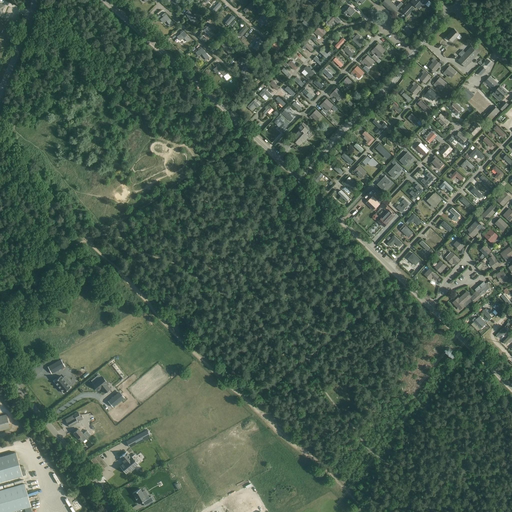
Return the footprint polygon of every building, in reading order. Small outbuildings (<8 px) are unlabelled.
[(389,0),(385,0),(382,3),(394,14),(399,9),(389,0)] [(409,4),(412,6),(414,4),(419,9),(424,4),(425,4),(428,0),(413,0),(412,2),(411,2),(409,4)] [(246,13),(254,5),(251,2),(243,10),(246,13)] [(412,6),(409,4),(403,11),(408,15),(414,8),(412,6)] [(350,6),(343,13),(346,15),(348,13),(351,16),(356,11),(354,9),(353,7),(352,8),(350,6)] [(188,10),(185,13),(189,18),(188,19),(191,22),(200,15),(197,12),(194,14),(192,15),(188,10)] [(266,15),(264,13),(263,13),(256,21),(262,25),(269,17),(266,15)] [(163,17),(160,19),(162,23),(166,20),(170,26),(174,23),(172,21),(172,22),(166,14),(163,16),(163,17)] [(335,14),(327,22),(330,25),(335,19),(339,23),(342,21),(335,14)] [(225,23),(228,25),(235,18),(232,15),(225,23)] [(301,25),(306,30),(309,26),(311,27),(313,25),(304,17),(302,19),(304,21),(301,25)] [(206,26),(203,28),(204,29),(205,31),(204,31),(205,33),(206,32),(210,37),(214,34),(210,31),(214,28),(211,24),(207,27),(207,26),(207,27),(206,26)] [(245,25),(238,34),(241,37),(249,28),(245,25)] [(413,32),(406,26),(402,30),(409,36),(413,32)] [(454,29),(447,37),(453,42),(460,34),(454,29)] [(181,34),(177,37),(180,41),(184,37),(187,42),(190,39),(189,37),(190,37),(188,35),(187,36),(184,31),(180,33),(181,34)] [(318,31),(316,34),(322,40),(325,38),(321,34),(322,33),(320,32),(319,33),(318,31)] [(354,38),(353,40),(360,47),(362,44),(358,40),(361,37),(358,34),(356,36),(355,35),(353,37),(354,38)] [(258,36),(252,43),(254,45),(261,38),(258,36)] [(225,50),(229,55),(233,52),(229,47),(231,46),(226,41),(224,43),(223,42),(221,44),(222,45),(221,46),(223,48),(223,49),(224,50),(225,50)] [(276,41),(272,46),(278,51),(281,46),(278,44),(279,43),(276,41)] [(305,46),(303,48),(305,50),(307,48),(311,52),(314,49),(312,47),(313,46),(311,45),(310,46),(307,43),(305,45),(305,46)] [(378,44),(372,51),(374,53),(375,52),(380,56),(385,51),(378,44)] [(471,46),(458,60),(465,67),(479,53),(471,46)] [(199,50),(196,53),(198,56),(201,53),(206,60),(209,57),(206,53),(207,53),(205,51),(205,52),(202,48),(201,47),(198,49),(199,50)] [(323,49),(320,52),(325,57),(324,58),(326,61),(333,53),(330,51),(327,54),(323,49)] [(368,56),(361,62),(363,64),(365,63),(369,67),(374,62),(368,56)] [(242,58),(240,63),(241,64),(241,65),(244,66),(241,72),(245,74),(248,68),(250,64),(246,62),(246,61),(242,58)] [(433,62),(429,67),(435,72),(441,65),(434,58),(432,61),(433,62)] [(314,63),(323,71),(325,68),(317,60),(314,63)] [(334,66),(343,72),(345,68),(336,62),(334,66)] [(216,67),(213,69),(215,72),(219,70),(223,77),(227,74),(219,64),(219,65),(218,63),(215,66),(216,67)] [(307,66),(304,69),(309,73),(306,76),(309,79),(316,71),(314,69),(312,71),(307,66)] [(450,66),(444,73),(446,75),(447,74),(452,78),(457,72),(450,66)] [(477,72),(480,75),(486,69),(482,66),(477,72)] [(358,67),(351,74),(353,75),(354,74),(359,78),(364,73),(358,67)] [(424,74),(420,78),(425,83),(431,76),(424,70),(422,72),(424,74)] [(492,88),(497,83),(490,76),(485,82),(492,88)] [(347,77),(340,84),(343,86),(344,85),(349,89),(354,84),(347,77)] [(440,78),(434,85),(436,87),(438,85),(442,89),(447,83),(440,78)] [(298,81),(296,83),(302,91),(305,89),(298,81)] [(414,85),(410,90),(415,95),(422,88),(415,82),(413,84),(414,85)] [(505,90),(500,85),(492,94),(499,100),(506,93),(504,91),(505,90)] [(265,88),(260,94),(262,97),(265,94),(269,97),(271,95),(265,88)] [(337,88),(330,95),(332,97),(334,96),(338,100),(344,95),(337,88)] [(466,88),(460,94),(468,103),(475,96),(466,88)] [(431,89),(424,97),(427,98),(428,97),(433,101),(438,95),(431,89)] [(294,101),(296,98),(289,91),(286,94),(294,101)] [(312,105),(315,101),(306,93),(303,97),(312,105)] [(254,100),(248,106),(250,109),(254,105),(257,108),(260,105),(257,103),(258,101),(256,99),(254,100)] [(327,99),(320,106),(322,108),(324,106),(328,111),(334,106),(327,99)] [(431,111),(421,101),(418,104),(426,112),(428,111),(430,113),(431,111)] [(508,104),(505,101),(500,107),(503,110),(508,104)] [(453,102),(449,107),(456,114),(461,109),(453,102)] [(485,113),(483,115),(490,121),(500,111),(494,106),(486,114),(485,113)] [(316,110),(310,117),(312,119),(313,117),(317,121),(322,115),(316,110)] [(445,128),(450,122),(441,114),(436,119),(445,128)] [(281,124),(282,125),(278,129),(282,132),(289,124),(284,119),(285,119),(283,116),(281,118),(282,119),(280,121),(282,123),(281,124)] [(379,135),(388,125),(385,122),(381,125),(375,119),(372,122),(379,128),(376,131),(379,135)] [(300,129),(292,137),(300,145),(305,140),(306,140),(309,137),(305,134),(309,130),(308,130),(309,128),(303,122),(302,124),(301,123),(298,127),(300,129)] [(474,136),(481,127),(477,123),(469,131),(474,136)] [(506,135),(497,126),(494,129),(503,138),(506,135)] [(459,131),(455,136),(462,143),(467,138),(459,131)] [(433,132),(426,139),(430,143),(436,136),(433,132)] [(367,133),(364,135),(365,136),(364,137),(366,138),(367,138),(372,142),(374,140),(367,133)] [(483,140),(491,147),(493,145),(486,137),(483,140)] [(397,149),(399,147),(392,140),(390,142),(397,149)] [(416,149),(424,156),(429,151),(421,143),(416,149)] [(453,149),(447,144),(440,153),(445,158),(453,149)] [(362,157),(364,154),(358,148),(355,151),(362,157)] [(481,159),(484,156),(476,148),(470,156),(473,159),(476,155),(481,159)] [(408,152),(400,160),(405,166),(408,163),(405,160),(408,157),(411,160),(413,157),(408,152)] [(451,152),(443,159),(446,162),(454,154),(451,152)] [(354,162),(345,153),(343,155),(344,157),(343,158),(351,165),(354,162)] [(511,165),(511,164),(511,160),(506,155),(503,158),(511,165)] [(444,164),(435,156),(433,158),(435,160),(432,163),(439,170),(444,164)] [(467,159),(461,166),(464,168),(467,165),(472,169),(474,166),(467,159)] [(370,160),(366,165),(368,167),(370,165),(373,168),(374,168),(378,168),(380,166),(375,161),(373,162),(370,160)] [(396,164),(388,173),(394,178),(396,175),(394,172),(396,170),(399,172),(402,169),(396,164)] [(344,172),(337,166),(334,169),(341,175),(344,172)] [(367,174),(359,166),(353,172),(361,180),(367,174)] [(495,166),(493,169),(501,176),(504,173),(495,166)] [(464,178),(456,171),(450,178),(453,181),(457,177),(461,181),(464,178)] [(323,176),(319,172),(313,179),(318,183),(323,176)] [(429,172),(427,175),(429,177),(427,180),(424,178),(421,181),(427,186),(435,177),(429,172)] [(483,174),(480,177),(485,182),(483,184),(487,187),(489,185),(492,182),(483,174)] [(382,190),(385,187),(382,184),(385,182),(388,184),(390,182),(385,176),(377,184),(382,190)] [(349,177),(345,182),(353,190),(357,185),(349,177)] [(453,189),(445,181),(440,187),(443,190),(446,187),(450,192),(453,189)] [(413,190),(410,193),(416,198),(424,190),(418,184),(415,187),(418,190),(415,193),(413,190)] [(337,191),(345,199),(347,196),(339,188),(337,191)] [(483,196),(474,188),(471,192),(480,199),(483,196)] [(507,202),(511,197),(504,191),(500,195),(496,200),(503,206),(507,202)] [(441,201),(434,194),(427,201),(434,208),(441,201)] [(380,204),(372,197),(366,203),(374,211),(380,204)] [(468,206),(470,204),(463,197),(461,200),(468,206)] [(401,207),(399,205),(396,207),(402,213),(410,204),(404,199),(401,202),(404,204),(401,207)] [(491,205),(481,215),(487,221),(497,210),(491,205)] [(452,208),(450,211),(455,215),(452,219),(455,221),(460,215),(452,208)] [(511,210),(509,208),(503,215),(510,222),(511,219),(511,210)] [(383,217),(379,221),(385,227),(389,223),(388,222),(395,215),(390,210),(383,217)] [(422,222),(414,214),(406,223),(408,226),(410,224),(411,225),(414,222),(418,226),(422,222)] [(500,217),(495,223),(503,231),(508,225),(500,217)] [(477,220),(467,230),(469,232),(468,233),(473,238),(479,232),(478,231),(483,226),(477,220)] [(445,221),(442,224),(451,231),(453,228),(445,221)] [(413,233),(404,225),(400,230),(409,238),(413,233)] [(382,230),(378,226),(371,232),(376,237),(382,230)] [(491,228),(484,236),(492,243),(499,236),(491,228)] [(438,240),(441,237),(434,231),(432,234),(438,240)] [(395,236),(389,244),(392,247),(396,242),(401,247),(404,244),(395,236)] [(459,238),(453,244),(460,251),(466,244),(459,238)] [(428,250),(430,247),(423,240),(420,243),(428,250)] [(484,250),(482,252),(486,256),(492,251),(485,244),(482,248),(484,250)] [(511,249),(509,246),(500,253),(506,261),(511,256),(511,249)] [(451,251),(445,258),(452,264),(453,263),(455,266),(460,261),(457,258),(458,257),(451,251)] [(413,254),(408,259),(416,265),(420,260),(413,254)] [(494,255),(488,258),(490,261),(488,262),(494,269),(500,265),(494,255)] [(440,260),(434,267),(440,273),(447,266),(440,260)] [(430,268),(424,274),(430,280),(433,277),(436,280),(439,276),(436,273),(435,274),(430,268)] [(508,277),(503,270),(495,275),(501,282),(508,277)] [(475,289),(481,295),(490,288),(484,281),(475,289)] [(475,294),(470,298),(474,302),(481,296),(476,291),(473,293),(475,294)] [(458,298),(453,302),(460,309),(464,305),(463,304),(471,297),(466,292),(459,299),(458,298)] [(510,307),(511,304),(511,303),(504,295),(501,297),(510,307)] [(495,305),(493,307),(500,313),(502,310),(495,305)] [(489,320),(492,317),(485,309),(482,312),(489,320)] [(475,319),(473,322),(480,329),(484,324),(478,317),(475,319)] [(506,331),(503,329),(503,328),(495,336),(498,339),(502,335),(503,335),(504,334),(504,333),(506,331)] [(511,335),(511,334),(506,339),(503,342),(506,345),(510,340),(511,341),(511,340),(511,335)] [(52,374),(65,366),(61,359),(48,367),(52,374)] [(61,376),(54,381),(64,393),(70,387),(68,385),(71,383),(68,379),(65,382),(61,376)] [(105,393),(110,389),(106,384),(107,383),(102,376),(92,384),(98,391),(101,388),(105,393)] [(116,394),(107,401),(113,407),(125,398),(121,393),(118,396),(116,394)] [(61,417),(78,406),(75,401),(58,412),(61,417)] [(73,414),(78,422),(80,420),(80,419),(82,418),(78,412),(73,414)] [(6,414),(0,415),(0,430),(10,428),(6,414)] [(78,422),(73,414),(65,419),(69,427),(78,422)] [(203,432),(194,437),(198,444),(210,437),(204,427),(201,429),(203,432)] [(78,429),(74,433),(78,438),(77,439),(78,440),(79,439),(82,442),(90,435),(87,431),(83,434),(82,434),(78,429)] [(129,446),(148,436),(145,430),(136,435),(126,441),(128,445),(129,446)] [(0,480),(22,474),(15,451),(0,454),(0,480)] [(120,451),(114,456),(119,462),(117,463),(122,469),(133,460),(128,454),(125,457),(120,451)] [(24,482),(0,488),(0,511),(7,511),(24,507),(30,506),(24,482)] [(146,499),(142,492),(140,488),(133,492),(139,503),(142,501),(145,506),(154,501),(151,496),(149,497),(146,499)] [(248,511),(251,511),(256,510),(253,504),(254,504),(250,496),(238,502),(243,510),(246,508),(248,511)]
